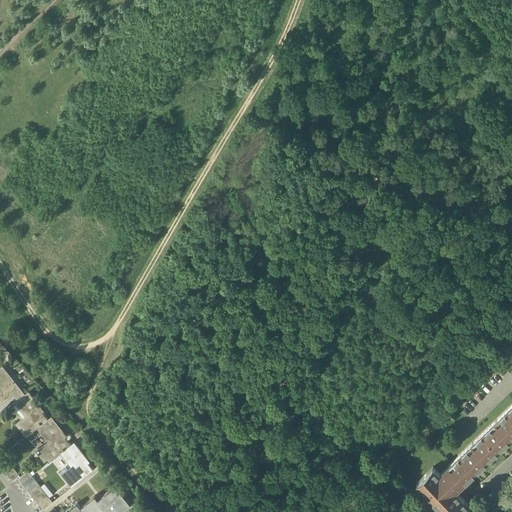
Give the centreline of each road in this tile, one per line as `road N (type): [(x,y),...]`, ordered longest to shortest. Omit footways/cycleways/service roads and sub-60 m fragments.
road 1 (track): [(298,0),(111,336),(78,348),(46,336),(0,263)]
road 2 (track): [(511,204),(245,104)]
road 3 (track): [(356,511),(511,362)]
road 4 (track): [(89,346),(96,357),(80,406),(85,424),(167,511)]
